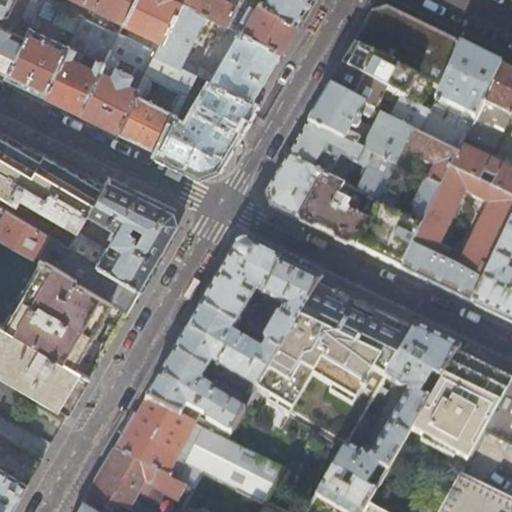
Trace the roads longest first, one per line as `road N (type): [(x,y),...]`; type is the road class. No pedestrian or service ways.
road 1 (residential): [(43,511),(223,203)]
road 2 (residential): [(511,346),(223,203)]
road 3 (residential): [(223,203),(0,100)]
road 4 (residential): [(223,203),(344,0)]
